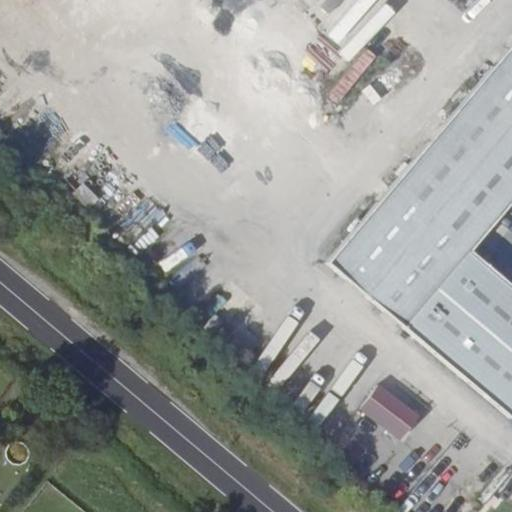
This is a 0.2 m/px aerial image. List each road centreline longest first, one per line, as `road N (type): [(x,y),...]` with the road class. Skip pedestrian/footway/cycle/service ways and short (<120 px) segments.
road 1 (unknown): [(324,212),(312,160),(154,13),(107,12),(93,91),(291,249)]
road 2 (secondary): [(277,511),(0,280)]
